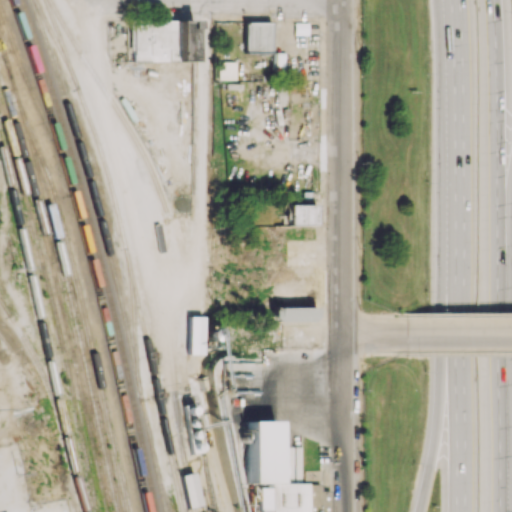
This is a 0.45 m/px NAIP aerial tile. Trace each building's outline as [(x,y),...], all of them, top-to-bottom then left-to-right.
[(193,20),(129,20),(129,61),(193,61),(193,20)] [(244,54),(270,53),(269,22),(243,23),(244,54)] [(234,80),(235,62),(217,61),(216,79),(234,80)] [(287,224),(315,225),(315,204),(288,204),(287,224)] [(270,320),(315,321),(315,307),(270,307),(270,320)] [(187,508),(202,505),(195,472),(180,475),(187,508)] [(325,511),(326,490),(319,491),(318,482),(266,483),(266,487),(257,487),(258,511),(325,511)]
